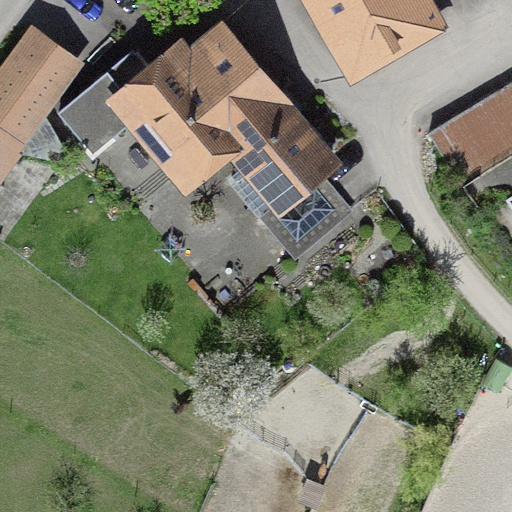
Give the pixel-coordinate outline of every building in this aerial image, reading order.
[(318,0),(356,66),(439,18),(428,0),(318,0)] [(238,126),(231,131),(243,144),(235,150),(278,203),(264,215),(296,254),(349,209),(317,171),(331,159),(276,94),(280,91),(231,32),(189,67),(238,126)] [(13,147),(73,66),(31,35),(0,76),(0,175),(18,151),(13,147)] [(238,126),(189,67),(180,57),(156,76),(133,48),(58,110),(93,152),(141,113),(149,122),(143,127),(144,139),(157,143),(162,139),(187,168),(231,131),(238,126)] [(511,151),(511,80),(428,132),(460,184),(511,151)]
